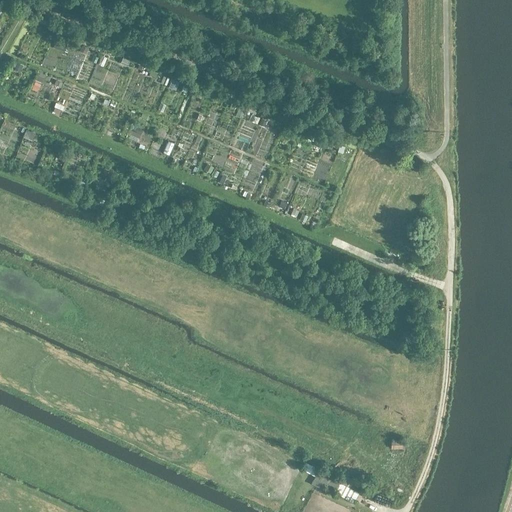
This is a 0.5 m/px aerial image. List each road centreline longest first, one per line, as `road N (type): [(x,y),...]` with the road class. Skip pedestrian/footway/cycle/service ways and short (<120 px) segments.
road 1 (track): [(0,96),(450,286)]
road 2 (unclassified): [(430,157),(26,0)]
road 3 (track): [(407,511),(434,440),(447,370),(449,199),(430,157)]
